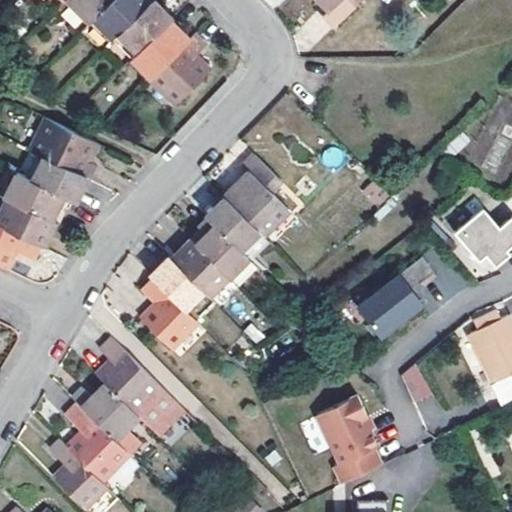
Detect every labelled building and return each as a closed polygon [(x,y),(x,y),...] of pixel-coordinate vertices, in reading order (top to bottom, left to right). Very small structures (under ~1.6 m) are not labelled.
[(71,0),(95,24),(98,21),(119,0),(71,0)] [(119,0),(98,21),(116,39),(117,38),(145,12),(150,7),(142,0),(119,0)] [(322,0),(332,10),(328,15),(338,25),(364,0),(322,0)] [(150,7),(145,12),(155,23),(165,13),(155,2),(150,7)] [(117,38),(137,58),(175,20),(176,19),(168,11),(165,13),(155,23),(145,12),(117,38)] [(175,20),(137,58),(155,76),(189,44),(179,34),(184,29),(175,20)] [(95,24),(93,25),(111,45),(116,39),(98,21),(95,24)] [(193,39),(184,29),(179,34),(189,44),(193,39)] [(193,39),(189,44),(155,76),(154,78),(180,103),(214,69),(205,60),(199,65),(194,61),(200,55),(210,45),(199,33),(193,39)] [(205,60),(200,55),(194,61),(199,65),(205,60)] [(132,62),(151,80),(154,78),(155,76),(137,58),(132,62)] [(511,134),(511,103),(505,100),(495,127),(511,134)] [(46,154),(89,176),(90,176),(98,162),(91,158),(85,155),(93,137),(47,115),(31,147),(39,151),(46,154)] [(85,155),(91,158),(101,141),(93,137),(85,155)] [(480,144),(471,153),(490,172),(507,155),(497,145),(489,153),(480,144)] [(34,178),(46,154),(39,151),(27,174),(34,178)] [(84,185),(89,176),(46,154),(34,178),(64,192),(70,179),(83,184),(84,185)] [(241,169),(246,174),(251,180),(238,194),(233,188),(221,200),(222,201),(256,234),(260,238),(286,212),(268,194),(279,183),(253,157),(241,169)] [(10,196),(51,216),(58,220),(63,208),(60,205),(66,193),(64,192),(34,178),(27,174),(19,171),(14,180),(7,195),(10,196)] [(246,174),(233,188),(238,194),(251,180),(246,174)] [(4,194),(7,195),(14,180),(7,177),(0,192),(4,194)] [(66,193),(75,199),(83,184),(70,179),(64,192),(66,193)] [(4,194),(0,201),(0,216),(10,196),(7,195),(4,194)] [(10,196),(0,216),(0,221),(45,243),(45,244),(52,232),(45,228),(51,216),(10,196)] [(226,221),(215,231),(237,253),(256,234),(222,201),(215,208),(218,211),(226,221)] [(485,208),(456,233),(481,261),(488,255),(494,262),(509,249),(511,253),(511,252),(511,216),(500,227),(485,208)] [(206,222),(215,231),(226,221),(218,211),(206,222)] [(52,232),(58,220),(51,216),(45,228),(52,232)] [(45,243),(0,221),(0,262),(8,267),(15,253),(8,250),(10,244),(18,248),(37,257),(45,243)] [(237,253),(215,231),(206,222),(200,228),(200,229),(205,234),(195,244),(230,277),(245,262),(243,259),(237,253)] [(200,229),(191,239),(195,244),(205,234),(200,229)] [(243,259),(262,240),(260,238),(256,234),(237,253),(243,259)] [(210,297),(230,277),(195,244),(191,239),(182,248),(187,253),(177,262),(203,290),(209,295),(210,297)] [(15,253),(18,248),(10,244),(8,250),(15,253)] [(172,258),(177,262),(187,253),(182,248),(172,258)] [(509,249),(494,262),(498,266),(511,253),(509,249)] [(161,263),(163,266),(172,275),(161,285),(184,309),(203,290),(177,262),(172,258),(169,255),(161,263)] [(356,303),(378,334),(417,306),(409,295),(413,292),(410,288),(434,271),(422,255),(356,303)] [(230,277),(234,282),(250,266),(245,262),(230,277)] [(163,266),(152,277),(161,285),(172,275),(163,266)] [(157,312),(151,306),(140,316),(171,348),(197,322),(189,314),(184,309),(161,285),(152,277),(142,287),(156,302),(161,307),(157,312)] [(210,297),(215,301),(235,283),(234,282),(230,277),(210,297)] [(409,295),(417,306),(425,299),(418,283),(410,288),(413,292),(409,295)] [(189,314),(209,295),(203,290),(184,309),(189,314)] [(156,302),(151,306),(157,312),(161,307),(156,302)] [(511,320),(508,313),(501,317),(497,309),(474,320),(478,328),(470,332),(494,381),(504,404),(511,400),(511,320)] [(308,323),(322,337),(329,330),(315,316),(308,323)] [(184,409),(159,383),(114,337),(101,350),(111,361),(116,367),(112,371),(107,365),(98,374),(106,383),(132,409),(139,416),(158,435),(184,409)] [(111,361),(107,365),(112,371),(116,367),(111,361)] [(418,364),(400,372),(415,403),(433,395),(418,364)] [(79,403),(130,454),(142,442),(128,428),(139,416),(132,409),(106,383),(97,392),(102,398),(97,402),(92,397),(83,387),(74,397),(79,403)] [(97,392),(92,397),(97,402),(102,398),(97,392)] [(334,464),(342,481),(381,463),(373,447),(377,445),(369,428),(364,415),(367,414),(357,393),(316,413),(340,462),(334,464)] [(80,441),(76,437),(67,446),(102,481),(130,454),(79,403),(66,417),(81,433),(85,436),(80,441)] [(367,414),(364,415),(369,428),(373,426),(367,414)] [(315,418),(301,424),(314,453),(328,446),(315,418)] [(81,433),(76,437),(80,441),(85,436),(81,433)] [(69,468),(57,480),(85,509),(108,487),(102,481),(67,446),(61,440),(51,450),(66,465),(69,468)] [(54,477),(57,480),(69,468),(66,465),(54,477)] [(343,511),(389,511),(390,497),(358,497),(358,511),(343,511)] [(248,498),(234,511),(257,511),(260,509),(248,498)]
